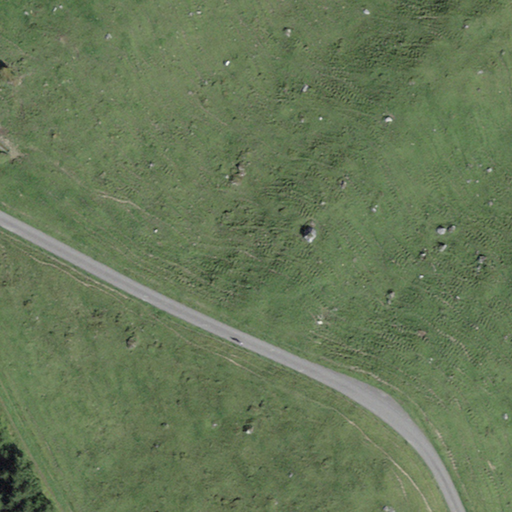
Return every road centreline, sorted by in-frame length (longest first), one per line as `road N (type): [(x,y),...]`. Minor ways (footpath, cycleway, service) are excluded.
road 1 (track): [(462,511),(428,445),(381,401),(154,303),(0,222)]
road 2 (track): [(0,394),(15,430),(73,511)]
